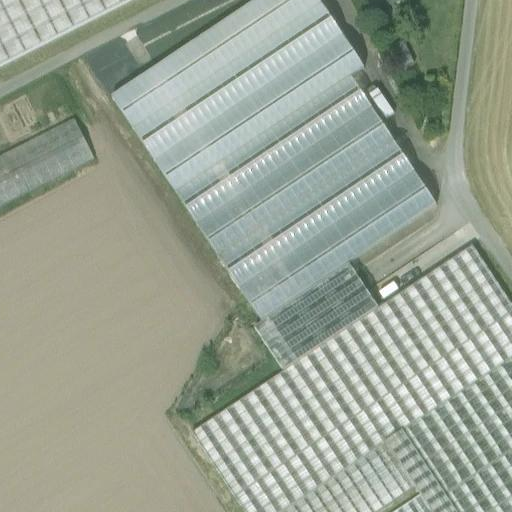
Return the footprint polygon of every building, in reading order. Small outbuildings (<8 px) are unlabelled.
[(0,0),(0,68),(135,0),(0,0)] [(76,123),(0,160),(0,211),(96,164),(76,123)] [(511,309),(472,248),(192,435),(242,511),(283,511),(385,444),(402,433),(511,359),(511,309)] [(511,511),(511,359),(402,433),(454,511),(511,511)] [(283,511),(381,511),(415,489),(385,444),(283,511)] [(430,511),(419,496),(395,511),(430,511)]
